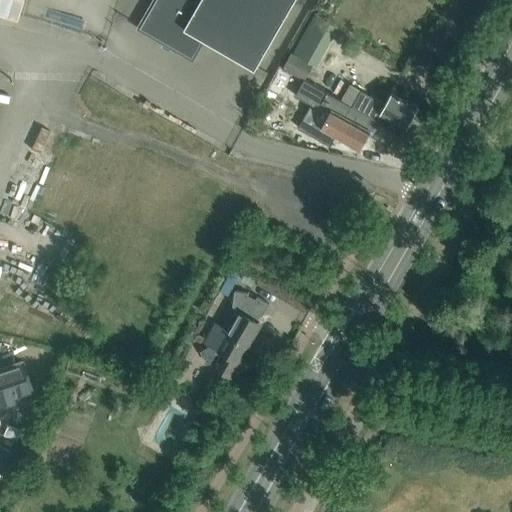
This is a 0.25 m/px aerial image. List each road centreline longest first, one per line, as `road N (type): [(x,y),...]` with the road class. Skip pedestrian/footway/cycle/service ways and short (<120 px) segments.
road 1 (unclassified): [(106,63),(244,142),(430,196)]
road 2 (secondary): [(340,348),(239,511)]
road 3 (unclassified): [(511,406),(374,375),(340,348)]
road 4 (secondary): [(263,511),(334,388),(340,348)]
road 5 (secondary): [(340,348),(430,196)]
